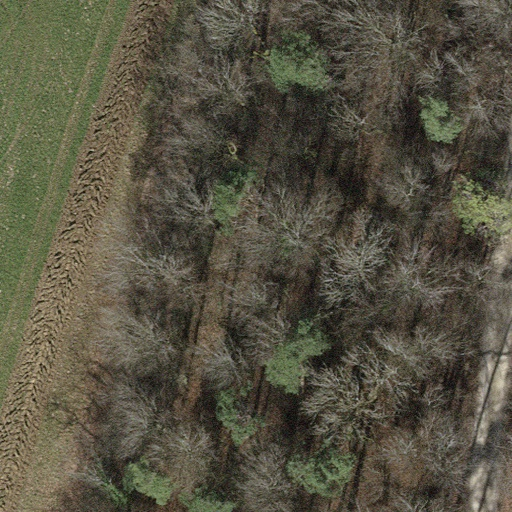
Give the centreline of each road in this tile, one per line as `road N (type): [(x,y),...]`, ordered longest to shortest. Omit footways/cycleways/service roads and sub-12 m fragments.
road 1 (track): [(282,0),(132,511)]
road 2 (track): [(511,32),(470,511)]
